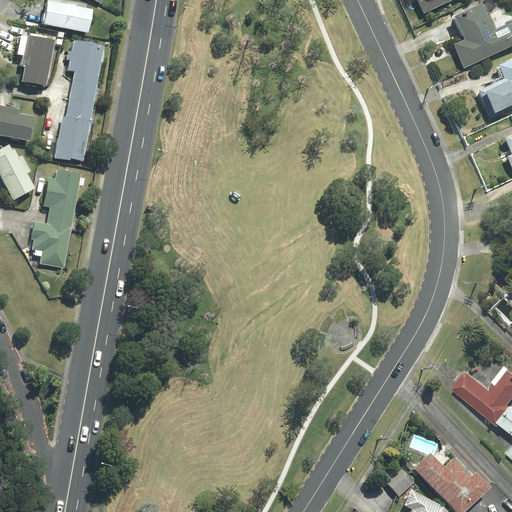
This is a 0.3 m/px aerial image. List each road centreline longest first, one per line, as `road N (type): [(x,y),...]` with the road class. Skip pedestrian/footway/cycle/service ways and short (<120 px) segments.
road 1 (unclassified): [(360,0),(439,177),(444,249),(434,295),(414,333),(303,511)]
road 2 (primary): [(156,0),(65,511)]
road 3 (residential): [(64,511),(0,344)]
